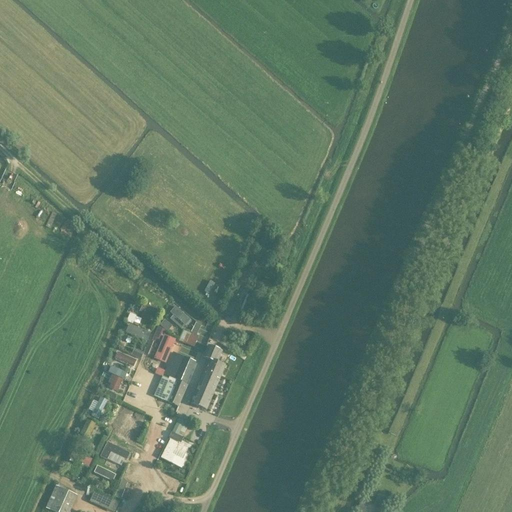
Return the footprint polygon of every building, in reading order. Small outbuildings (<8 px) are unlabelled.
[(53,222),(51,228),(56,229),(59,216),(51,214),(50,221),(53,222)] [(268,258),(275,249),(264,241),(262,245),(258,251),(268,258)] [(251,316),(257,300),(247,295),(240,311),(251,316)] [(220,309),(224,301),(219,298),(215,307),(220,309)] [(232,316),(236,304),(227,301),(222,313),(232,316)] [(155,316),(158,311),(144,304),(141,308),(155,316)] [(186,327),(191,322),(175,308),(170,313),(173,316),(185,326),(186,327)] [(133,325),(136,317),(130,314),(127,322),(133,325)] [(164,329),(168,324),(164,320),(160,326),(164,329)] [(147,343),(151,334),(129,325),(126,333),(147,343)] [(166,332),(164,329),(158,327),(155,334),(161,336),(163,332),(166,333),(166,332)] [(193,348),(198,337),(184,331),(179,341),(193,348)] [(165,364),(175,341),(164,336),(154,359),(165,364)] [(208,347),(203,358),(209,361),(205,370),(221,377),(225,367),(217,363),(222,352),(208,347)] [(133,367),(136,361),(118,353),(115,359),(133,367)] [(163,375),(171,379),(178,382),(187,385),(196,363),(172,354),(167,367),(163,375)] [(124,380),(126,374),(111,367),(108,373),(124,380)] [(206,411),(221,377),(205,370),(193,399),(191,398),(190,400),(192,401),(190,404),(206,411)] [(119,388),(122,380),(112,375),(108,383),(111,385),(119,388)] [(178,382),(171,379),(170,380),(163,377),(154,397),(169,403),(178,382)] [(177,407),(187,385),(178,382),(169,403),(177,407)] [(98,419),(107,402),(101,398),(98,404),(93,401),(89,410),(93,413),(92,416),(98,419)] [(143,416),(137,413),(125,435),(131,439),(143,416)] [(105,424),(109,418),(103,415),(100,421),(100,422),(105,424)] [(181,444),(191,424),(179,418),(169,438),(181,444)] [(89,439),(96,425),(87,421),(80,435),(89,439)] [(89,454),(92,445),(78,439),(75,448),(89,454)] [(177,444),(170,440),(161,459),(181,469),(185,463),(183,462),(186,455),(174,450),(177,444)] [(107,443),(100,457),(107,461),(107,460),(121,467),(124,460),(126,461),(130,454),(107,443)] [(89,468),(92,460),(73,451),(70,459),(89,468)] [(121,500),(128,482),(122,480),(115,498),(121,500)] [(53,511),(70,511),(78,496),(61,488),(51,511),(53,511)] [(94,491),(90,502),(111,511),(115,511),(119,503),(94,491)] [(377,497),(374,505),(381,508),(385,501),(377,497)] [(361,499),(355,511),(366,511),(367,510),(366,510),(369,502),(361,499)]
